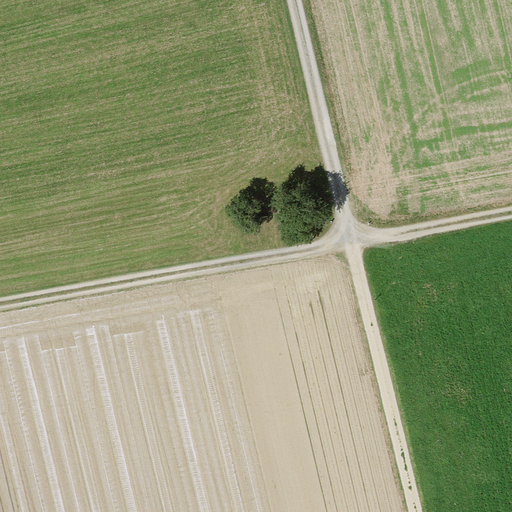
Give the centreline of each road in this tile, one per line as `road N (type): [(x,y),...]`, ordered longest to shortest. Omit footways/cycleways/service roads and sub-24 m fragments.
road 1 (track): [(410,511),(286,0)]
road 2 (track): [(511,215),(0,304)]
